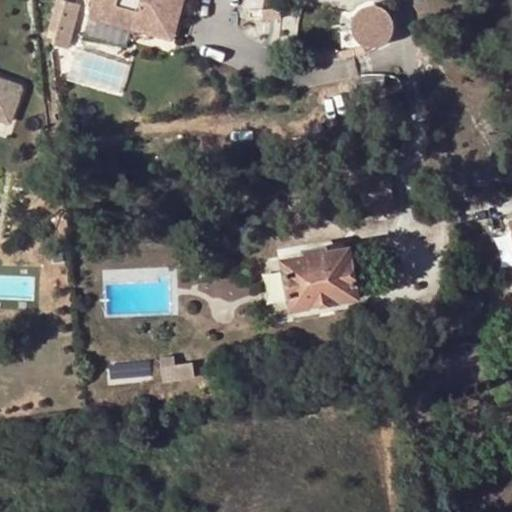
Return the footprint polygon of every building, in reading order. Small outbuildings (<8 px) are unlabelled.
[(66,2),(60,0),(58,0),(50,32),(58,34),(66,2)] [(96,0),(91,19),(177,43),(188,0),(96,0)] [(83,7),(66,2),(58,34),(55,47),(71,51),(83,7)] [(392,23),(391,19),(388,14),(385,11),(381,8),(376,7),(372,6),(367,7),(362,8),(358,11),(354,14),(352,18),(350,22),(349,27),(350,32),(351,37),(354,41),(357,44),(361,47),(366,49),(371,49),(376,49),(380,47),(384,45),(388,41),(390,37),(392,33),(393,28),(392,23)] [(0,120),(12,124),(24,89),(0,80),(0,120)] [(390,208),(385,175),(360,179),(365,213),(390,208)] [(351,297),(344,252),(321,256),(319,251),(301,253),(302,260),(282,263),(288,309),(351,297)] [(485,319),(478,288),(417,305),(423,337),(485,319)] [(511,334),(511,312),(489,319),(496,339),(511,334)] [(177,357),(162,359),(166,385),(198,380),(196,364),(179,367),(177,357)]
